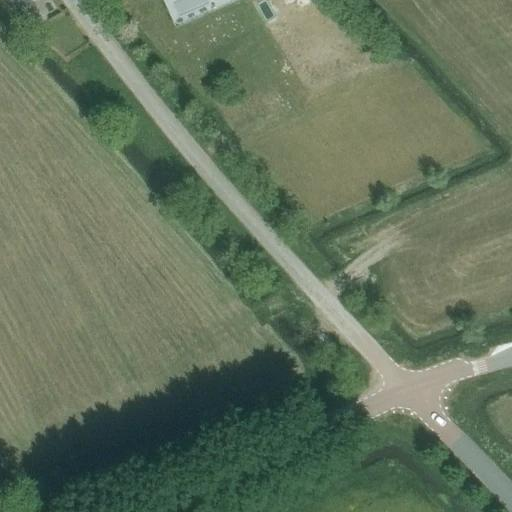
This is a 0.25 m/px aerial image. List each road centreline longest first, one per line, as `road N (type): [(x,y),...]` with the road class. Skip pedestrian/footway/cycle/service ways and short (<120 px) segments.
road 1 (unclassified): [(405,390),(173,131),(73,0)]
road 2 (unclassified): [(405,390),(140,511)]
road 3 (unclassified): [(511,499),(405,390)]
